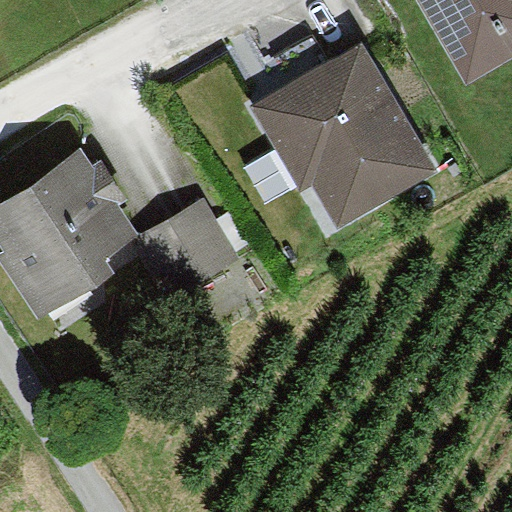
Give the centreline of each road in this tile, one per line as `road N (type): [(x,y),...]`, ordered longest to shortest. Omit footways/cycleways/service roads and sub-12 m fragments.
road 1 (residential): [(0,113),(192,0)]
road 2 (residential): [(109,511),(0,345)]
